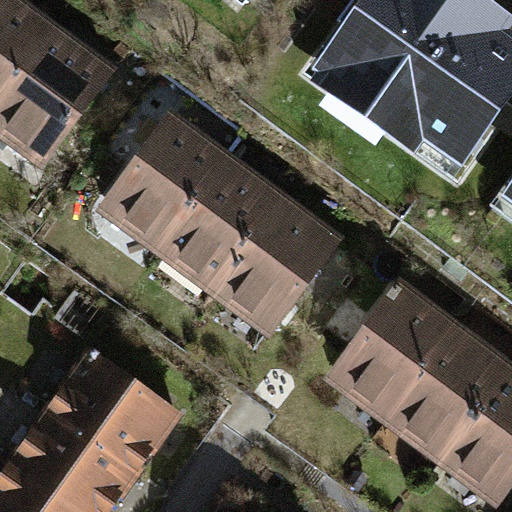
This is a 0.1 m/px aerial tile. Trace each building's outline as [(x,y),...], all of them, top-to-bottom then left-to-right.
[(11,0),(0,0),(0,104),(53,32),(11,0)] [(460,136),(470,141),(511,81),(511,51),(470,21),(480,7),(469,0),(373,0),(324,70),(333,77),(335,75),(349,85),(460,133),(460,136)] [(109,72),(53,32),(0,104),(0,122),(46,157),(109,72)] [(174,120),(110,204),(164,245),(228,160),(174,120)] [(281,200),(228,160),(164,245),(218,285),(281,200)] [(336,240),(281,200),(218,285),(272,325),(336,240)] [(401,289),(338,374),(391,414),(455,329),(401,289)] [(509,369),(455,329),(391,414),(445,454),(509,369)] [(90,355),(50,410),(136,472),(176,416),(90,355)] [(511,479),(511,371),(509,369),(445,454),(500,495),(511,479)] [(107,511),(136,472),(50,410),(11,465),(78,511),(107,511)] [(78,511),(11,465),(0,480),(0,511),(78,511)]
